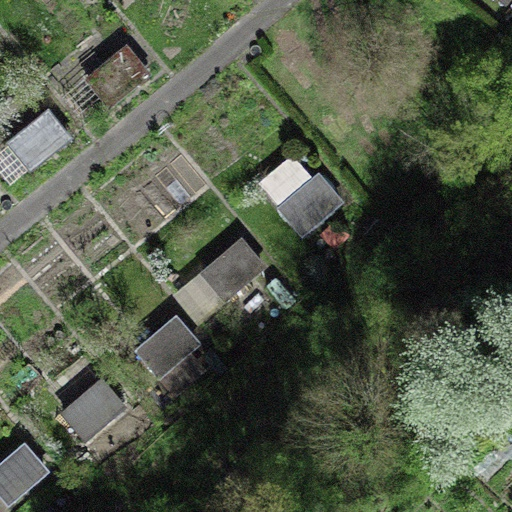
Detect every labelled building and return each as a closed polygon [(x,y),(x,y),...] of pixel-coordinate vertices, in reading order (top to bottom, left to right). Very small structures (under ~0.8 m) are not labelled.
[(127,43),(61,97),(82,121),(103,104),(108,110),(153,73),(127,43)] [(48,107),(6,141),(9,144),(0,151),(0,172),(10,185),(29,169),(31,172),(74,137),(48,107)] [(293,153),(257,181),(299,236),(343,202),(319,171),(311,176),(293,153)] [(337,218),(320,231),(334,249),(351,235),(337,218)] [(241,235),(176,291),(203,322),(268,267),(241,235)] [(174,311),(133,347),(158,375),(199,339),(174,311)] [(100,373),(59,408),(84,438),(125,403),(100,373)] [(22,439),(0,458),(0,507),(47,466),(22,439)]
